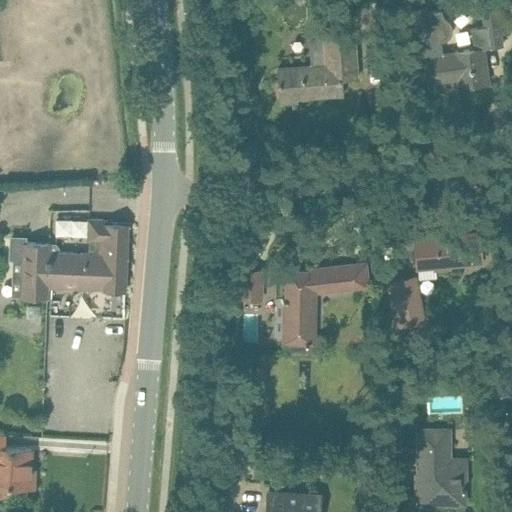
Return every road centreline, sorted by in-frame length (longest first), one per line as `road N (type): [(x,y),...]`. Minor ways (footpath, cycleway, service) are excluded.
road 1 (residential): [(511,153),(415,174),(162,191)]
road 2 (tertiary): [(136,511),(162,191)]
road 3 (tertiary): [(162,191),(155,0)]
